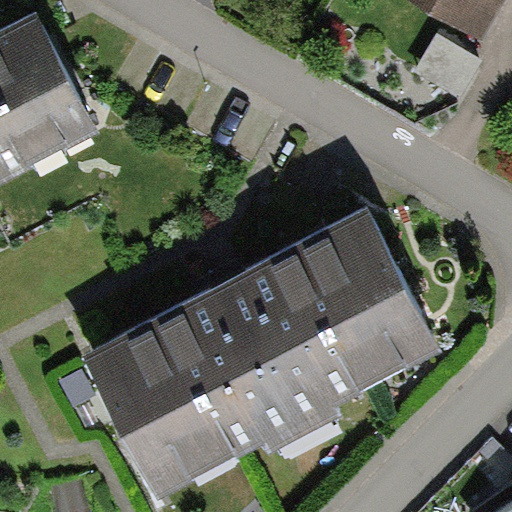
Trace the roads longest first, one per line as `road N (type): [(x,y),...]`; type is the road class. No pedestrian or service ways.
road 1 (residential): [(117,0),(511,228)]
road 2 (residential): [(367,511),(511,365)]
